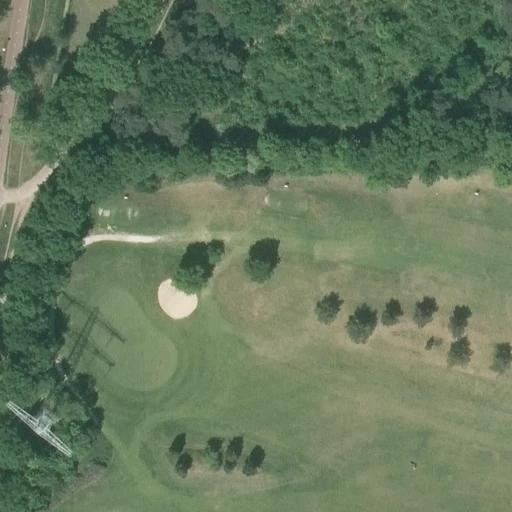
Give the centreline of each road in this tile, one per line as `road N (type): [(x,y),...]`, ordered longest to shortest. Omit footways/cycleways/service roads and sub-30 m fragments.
road 1 (unclassified): [(0,194),(93,136),(511,117)]
road 2 (track): [(113,444),(54,359),(52,305),(71,254),(86,242),(163,241)]
road 3 (track): [(0,213),(54,185),(81,155),(175,0)]
